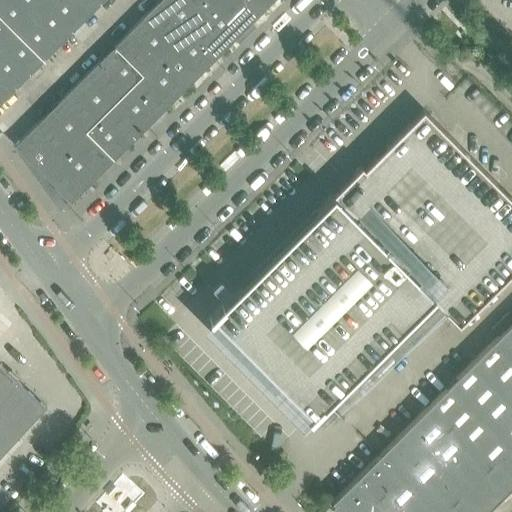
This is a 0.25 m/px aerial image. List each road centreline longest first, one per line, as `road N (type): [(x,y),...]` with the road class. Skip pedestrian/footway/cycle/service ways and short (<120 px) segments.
road 1 (residential): [(92,334),(395,24)]
road 2 (residential): [(326,0),(48,273)]
road 3 (unclassified): [(147,406),(59,511)]
